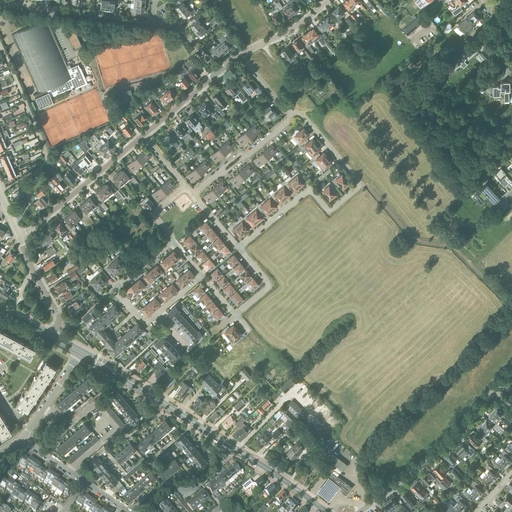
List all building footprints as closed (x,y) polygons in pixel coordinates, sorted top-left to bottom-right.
[(107,10),(108,0),(97,0),(98,1),(101,2),(100,9),(103,9),(103,10),(107,10)] [(108,0),(107,10),(110,11),(111,10),(114,11),(115,3),(118,4),(118,0),(108,0)] [(178,13),(187,5),(185,2),(186,1),(185,0),(177,0),(180,3),(175,7),(177,10),(176,10),(178,13)] [(294,13),(298,9),(293,2),(292,1),(292,0),(291,0),(287,3),(288,6),(294,13)] [(356,6),(350,0),(346,0),(347,0),(343,3),(350,10),(351,12),(354,10),(353,9),(356,6)] [(369,6),(370,7),(372,10),(374,12),(376,11),(374,8),(375,8),(369,1),(368,1),(368,0),(366,2),(369,6)] [(416,0),(415,1),(422,8),(430,2),(432,0),(416,0)] [(288,6),(287,3),(282,7),(279,1),(276,3),(280,9),(282,8),(289,16),(294,13),(288,6)] [(273,4),(274,7),(277,10),(271,13),(274,20),(274,21),(273,21),(273,22),(274,23),(275,23),(276,23),(281,20),(277,11),(280,9),(276,3),(276,2),(273,4)] [(132,3),(131,7),(130,14),(136,14),(136,11),(143,12),(144,9),(145,9),(145,5),(132,3)] [(386,13),(385,11),(379,4),(377,5),(385,15),(387,14),(386,13)] [(187,5),(178,13),(181,16),(181,15),(183,18),(189,13),(191,16),(196,12),(192,7),(190,9),(187,5)] [(333,12),(338,18),(344,12),(339,6),(337,8),(335,8),(334,10),(334,11),(333,12)] [(460,6),(454,10),(457,14),(463,10),(460,6)] [(392,10),(388,14),(392,18),(396,14),(392,10)] [(461,28),(476,15),(476,14),(475,13),(474,12),(473,11),(458,25),(459,26),(459,27),(461,28)] [(355,21),(357,23),(361,20),(354,12),(351,15),(353,19),(355,20),(355,21)] [(194,31),(203,24),(200,21),(202,19),(198,14),(193,18),(196,21),(190,25),(192,28),(194,31)] [(322,19),(330,28),(333,26),(332,24),(334,22),(329,15),(326,17),(324,17),(322,19)] [(351,15),(345,19),(350,25),(355,20),(353,19),(351,15)] [(476,15),(461,28),(462,29),(462,30),(463,31),(464,31),(465,32),(476,23),(477,23),(478,22),(478,21),(479,21),(479,20),(480,19),(479,19),(479,18),(479,17),(478,16),(477,16),(476,15)] [(46,19),(13,34),(39,93),(34,95),(40,108),(53,102),(51,97),(52,97),(66,90),(72,88),(73,90),(74,90),(74,89),(86,83),(84,78),(85,77),(81,67),(80,68),(79,65),(76,67),(76,66),(71,68),(70,64),(67,66),(66,64),(65,62),(46,19)] [(330,28),(322,19),(320,21),(320,22),(317,25),(323,31),(325,29),(327,31),(330,28)] [(203,24),(194,31),(196,34),(197,34),(199,36),(204,31),(207,34),(211,30),(207,25),(205,27),(203,24)] [(411,33),(416,29),(411,24),(407,28),(411,33)] [(313,39),(315,41),(315,42),(318,39),(322,44),(323,44),(323,45),(324,45),(324,44),(325,44),(325,43),(326,43),(326,42),(325,41),(319,33),(318,34),(314,28),(312,30),(311,29),(310,30),(310,29),(308,31),(308,32),(313,39)] [(311,52),(314,51),(309,45),(315,41),(313,39),(308,32),(307,32),(305,33),(305,34),(304,35),(302,37),(307,43),(308,43),(306,45),(308,48),(311,52)] [(221,42),(218,44),(225,53),(228,51),(227,50),(230,48),(225,43),(228,40),(224,36),(219,40),(221,42)] [(305,48),(304,47),(298,40),(293,43),(296,47),(295,47),(299,53),(305,48)] [(225,53),(218,44),(214,47),(213,45),(208,49),(212,54),(215,51),(219,57),(222,55),(225,53)] [(456,61),(453,63),(457,67),(460,64),(464,61),(477,50),(473,46),(456,61)] [(283,51),(281,53),(281,54),(282,56),(283,56),(284,56),(285,55),(289,60),(294,57),(293,54),(294,54),(288,47),(286,49),(285,48),(283,50),(283,51)] [(311,52),(308,48),(305,51),(311,59),(314,56),(312,53),(311,52)] [(508,54),(503,48),(498,52),(503,58),(508,54)] [(484,50),(480,53),(485,59),(489,56),(484,50)] [(447,58),(443,53),(433,61),(437,66),(447,58)] [(299,67),(304,64),(298,56),(294,59),(299,67)] [(193,58),(192,57),(188,60),(193,67),(197,63),(194,59),(196,58),(195,57),(193,58)] [(313,61),(315,63),(314,64),(318,69),(322,66),(316,59),(313,61)] [(187,71),(184,68),(183,67),(183,64),(179,67),(181,70),(184,74),(187,71)] [(187,72),(193,79),(199,75),(196,71),(193,67),(187,72)] [(442,82),(446,79),(441,73),(437,77),(442,82)] [(187,85),(190,83),(183,76),(180,78),(182,79),(179,82),(181,85),(180,87),(182,89),(184,88),(186,88),(187,87),(187,85)] [(488,92),(491,91),(493,91),(493,95),(500,95),(500,93),(504,93),(504,102),(509,102),(509,100),(510,100),(510,99),(511,101),(511,100),(511,87),(510,88),(510,82),(510,80),(506,80),(506,82),(501,82),(501,87),(498,87),(498,86),(488,86),(488,89),(488,92)] [(242,85),(242,86),(251,97),(257,93),(253,89),(254,89),(247,82),(245,84),(244,83),(243,83),(242,84),(242,85)] [(236,95),(236,94),(239,91),(233,84),(231,86),(230,85),(224,90),(229,95),(230,94),(232,97),(233,96),(234,96),(234,97),(235,96),(236,96),(236,95)] [(255,89),(261,96),(260,97),(264,102),(267,100),(263,94),(258,87),(255,89)] [(163,91),(165,92),(170,99),(176,94),(174,92),(173,93),(170,88),(167,91),(165,89),(163,91)] [(124,104),(133,101),(130,90),(121,93),(124,104)] [(163,94),(160,97),(162,100),(161,101),(161,102),(162,104),(164,104),(164,103),(165,103),(170,99),(165,92),(163,91),(162,92),(162,93),(163,94)] [(225,113),(221,108),(228,103),(224,98),(223,97),(223,96),(221,94),(214,100),(220,108),(218,110),(222,115),(225,113)] [(156,108),(158,108),(152,100),(145,106),(149,111),(149,110),(152,114),(158,110),(156,108)] [(207,117),(209,115),(210,116),(213,114),(211,112),(212,111),(205,103),(199,108),(203,112),(202,113),(205,117),(206,116),(207,117)] [(268,121),(269,121),(272,119),(273,120),(278,116),(274,110),(272,111),(266,104),(261,108),(265,113),(264,115),(267,118),(266,119),(266,120),(266,121),(267,121),(268,121)] [(137,113),(133,116),(134,118),(136,121),(140,125),(145,120),(143,118),(144,117),(143,116),(145,114),(141,109),(139,111),(137,113)] [(187,119),(186,120),(193,129),(196,126),(199,129),(202,127),(200,124),(200,123),(198,121),(193,114),(190,117),(189,116),(187,119)] [(132,130),(131,128),(132,128),(128,123),(128,124),(126,121),(124,123),(126,125),(121,129),(123,131),(121,132),(124,136),(127,134),(127,135),(132,130)] [(187,131),(187,130),(182,124),(181,125),(180,125),(175,129),(179,133),(178,133),(180,136),(180,135),(183,138),(188,134),(187,133),(188,132),(187,131)] [(254,124),(249,128),(255,134),(260,130),(254,124)] [(107,137),(114,132),(109,127),(106,130),(107,131),(104,133),(107,137)] [(303,127),(299,130),(298,128),(290,134),(298,143),(297,143),(299,146),(305,140),(303,138),(308,134),(306,132),(307,131),(303,127)] [(249,128),(245,131),(250,138),(255,134),(249,128)] [(209,141),(211,139),(213,141),(214,140),(212,138),(215,136),(211,130),(205,135),(209,141)] [(245,131),(240,135),(246,142),(250,138),(245,131)] [(198,139),(191,132),(189,134),(195,142),(198,139)] [(179,145),(177,144),(173,139),(174,139),(171,135),(170,136),(169,134),(163,139),(167,144),(168,146),(169,145),(170,147),(173,144),(176,148),(179,145)] [(246,142),(240,135),(235,139),(241,146),(246,142)] [(108,150),(113,146),(108,140),(105,142),(101,138),(99,140),(108,150)] [(299,146),(298,147),(304,154),(306,152),(316,143),(314,140),(314,141),(312,139),(307,143),(305,140),(299,146)] [(13,144),(13,145),(11,146),(12,148),(15,147),(22,144),(21,140),(13,144)] [(84,140),(81,143),(83,145),(85,148),(87,151),(90,149),(86,144),(87,143),(84,140)] [(108,150),(99,140),(100,141),(98,143),(101,146),(98,148),(103,155),(108,150)] [(228,140),(223,144),(229,151),(234,147),(228,140)] [(306,152),(312,158),(317,154),(315,152),(320,148),(318,146),(319,145),(316,143),(306,152)] [(182,144),(179,146),(188,157),(191,155),(182,144)] [(229,151),(223,144),(219,148),(224,155),(229,151)] [(271,144),(267,148),(272,155),(277,151),(271,144)] [(219,148),(214,152),(220,159),(224,155),(219,148)] [(272,155),(267,148),(262,152),(268,159),(272,155)] [(141,153),(146,160),(151,156),(145,149),(141,153)] [(0,156),(3,162),(10,159),(12,158),(11,155),(10,155),(9,152),(0,156)] [(220,159),(214,152),(209,156),(215,163),(220,159)] [(268,159),(262,152),(257,156),(263,163),(268,159)] [(312,158),(310,160),(313,162),(314,161),(318,165),(328,157),(326,154),(325,155),(323,152),(319,156),(317,154),(312,158)] [(146,160),(141,153),(136,157),(142,164),(146,160)] [(68,161),(62,154),(60,156),(65,163),(68,161)] [(91,160),(86,154),(83,156),(82,155),(76,160),(85,171),(88,168),(87,166),(88,165),(87,164),(91,160)] [(263,163),(257,156),(253,160),(258,167),(263,163)] [(11,162),(10,159),(3,162),(5,167),(12,164),(12,165),(16,163),(24,160),(23,157),(17,159),(17,160),(16,160),(11,162)] [(142,164),(136,157),(131,161),(137,168),(142,164)] [(330,159),(328,157),(318,165),(322,170),(320,171),(322,174),(324,172),(329,168),(327,166),(331,162),(330,160),(330,159)] [(85,171),(76,160),(78,163),(72,167),(76,171),(77,171),(79,173),(80,172),(82,173),(85,171)] [(200,164),(205,171),(210,167),(204,160),(200,164)] [(137,168),(131,161),(127,165),(132,172),(137,168)] [(12,165),(12,164),(5,167),(7,172),(14,169),(12,165)] [(205,171),(200,164),(195,168),(201,174),(205,171)] [(248,164),(243,168),(249,175),(253,171),(248,164)] [(44,171),(44,170),(48,167),(48,166),(47,165),(42,168),(36,172),(39,175),(38,176),(40,179),(43,177),(41,173),(44,171)] [(472,172),(478,177),(484,171),(479,165),(472,172)] [(195,168),(190,172),(196,178),(201,174),(195,168)] [(243,168),(238,172),(244,178),(249,175),(243,168)] [(498,173),(496,175),(505,185),(511,179),(506,173),(501,168),(497,172),(498,173)] [(16,175),(14,169),(7,172),(10,178),(17,175),(16,175)] [(56,193),(58,192),(58,193),(64,188),(63,188),(64,187),(62,184),(61,185),(59,182),(60,181),(59,181),(62,179),(61,178),(61,177),(54,169),(49,173),(54,180),(51,182),(54,185),(53,186),(56,190),(54,191),(54,192),(54,193),(54,194),(56,194),(56,193)] [(117,173),(124,182),(129,178),(123,170),(122,171),(121,170),(117,173)] [(298,171),(291,177),(299,187),(302,185),(301,185),(303,183),(300,178),(302,176),(298,171)] [(64,176),(70,183),(75,179),(69,172),(64,176)] [(196,178),(190,172),(186,175),(191,182),(196,178)] [(238,172),(234,176),(239,182),(244,178),(238,172)] [(124,182),(117,173),(113,177),(113,178),(112,179),(119,186),(124,182)] [(341,174),(338,177),(337,175),(332,180),(336,185),(339,183),(343,188),(345,186),(345,187),(350,183),(347,179),(346,180),(341,174)] [(239,182),(234,176),(229,179),(235,186),(239,182)] [(285,179),(283,182),(288,188),(290,186),(294,191),(296,189),(297,190),(299,187),(291,177),(286,181),(285,179)] [(170,178),(165,182),(171,189),(175,185),(170,178)] [(480,187),(487,180),(484,178),(477,185),(480,187)] [(221,181),(217,184),(222,191),(227,187),(221,181)] [(171,189),(165,182),(160,186),(166,193),(171,189)] [(282,185),(277,189),(285,199),(288,197),(287,196),(290,194),(286,190),(288,188),(283,182),(280,183),(282,185)] [(335,194),(332,189),(334,187),(329,182),(324,186),(325,188),(322,190),(327,196),(326,196),(329,200),(334,196),(333,196),(335,194)] [(487,183),(472,197),(481,205),(486,201),(485,200),(488,197),(490,200),(494,204),(501,198),(497,194),(494,191),(493,191),(491,189),(492,189),(487,183)] [(100,187),(107,196),(112,191),(106,184),(105,185),(104,184),(100,187)] [(217,184),(212,188),(218,195),(222,191),(217,184)] [(24,194),(29,191),(28,189),(23,192),(21,188),(20,189),(19,186),(12,191),(13,193),(13,194),(13,195),(14,196),(15,196),(16,198),(24,194)] [(166,193),(160,186),(156,190),(161,197),(166,193)] [(107,196),(100,187),(96,190),(97,191),(96,192),(102,200),(107,196)] [(119,188),(117,190),(122,196),(124,199),(126,196),(119,188)] [(218,195),(212,188),(208,192),(213,199),(218,195)] [(277,189),(274,191),(272,189),(268,193),(269,193),(270,195),(274,199),(276,198),(280,202),(282,201),(283,201),(285,199),(277,189)] [(42,190),(37,194),(40,198),(34,203),(37,207),(38,206),(40,208),(41,207),(42,208),(48,203),(44,197),(46,195),(42,190)] [(161,197),(156,190),(151,194),(157,201),(161,197)] [(27,200),(26,197),(28,196),(27,195),(30,193),(29,191),(24,194),(16,198),(18,202),(19,203),(21,207),(29,203),(27,200)] [(213,199),(208,192),(203,196),(208,203),(213,199)] [(272,201),(274,199),(270,195),(266,198),(267,200),(265,202),(272,210),(274,208),(276,206),(272,201)] [(153,203),(147,196),(144,198),(143,198),(142,198),(141,198),(141,199),(140,200),(141,200),(139,202),(145,210),(151,206),(150,205),(153,203)] [(87,198),(84,200),(91,210),(96,205),(89,197),(87,199),(87,198)] [(91,210),(84,200),(81,203),(79,205),(87,215),(84,217),(90,223),(91,224),(93,222),(89,216),(91,214),(89,212),(91,210)] [(265,202),(263,200),(259,204),(257,203),(255,205),(256,206),(260,211),(262,209),(266,214),(268,212),(269,213),(272,210),(265,202)] [(105,210),(100,204),(97,206),(102,213),(105,210)] [(256,206),(249,212),(258,222),(260,220),(260,219),(262,217),(258,213),(260,211),(256,206)] [(71,211),(68,213),(76,222),(81,218),(74,210),(72,211),(71,211)] [(258,222),(249,212),(242,218),(246,222),(249,221),(252,225),(255,224),(258,222)] [(76,222),(68,213),(66,216),(64,218),(70,226),(68,228),(71,232),(75,236),(76,237),(78,235),(74,230),(75,229),(75,228),(75,227),(73,225),(76,222)] [(235,221),(234,222),(235,223),(244,234),(247,231),(246,231),(248,229),(244,224),(246,222),(242,218),(241,216),(240,217),(239,218),(239,219),(240,219),(236,222),(235,221)] [(90,223),(84,217),(82,219),(87,226),(90,223)] [(206,235),(212,230),(206,222),(202,225),(202,224),(194,230),(197,234),(202,230),(206,235)] [(57,223),(54,225),(55,226),(55,227),(60,233),(59,234),(62,238),(68,233),(67,231),(62,225),(62,226),(60,223),(58,225),(57,223)] [(244,234),(235,223),(231,227),(230,226),(227,228),(232,234),(235,232),(239,237),(241,235),(241,236),(244,234)] [(197,234),(194,230),(187,237),(183,240),(190,248),(196,243),(192,238),(197,234)] [(206,235),(201,239),(203,241),(208,237),(212,242),(218,237),(212,230),(206,235)] [(48,233),(44,236),(51,243),(53,242),(51,240),(54,238),(55,236),(53,234),(52,235),(49,232),(48,233)] [(39,240),(37,242),(39,244),(42,247),(43,246),(44,246),(46,244),(48,246),(51,244),(50,244),(51,243),(44,236),(39,240)] [(60,237),(56,239),(63,248),(65,246),(66,245),(60,237)] [(212,242),(207,246),(210,249),(214,245),(218,250),(219,250),(225,245),(218,237),(212,242)] [(201,239),(196,243),(190,248),(196,256),(202,250),(198,245),(203,241),(201,239)] [(219,250),(218,250),(214,254),(216,257),(221,253),(225,258),(231,252),(225,245),(219,250)] [(50,256),(54,253),(57,252),(53,246),(47,250),(48,253),(50,256)] [(63,248),(57,252),(59,255),(66,250),(67,250),(65,246),(63,248)] [(207,246),(202,250),(196,256),(202,263),(209,258),(205,253),(210,249),(207,246)] [(169,255),(174,261),(178,257),(173,251),(169,255)] [(2,256),(1,257),(0,258),(0,262),(4,266),(8,260),(10,262),(15,256),(10,252),(7,256),(7,255),(5,258),(2,256)] [(92,258),(89,253),(82,258),(83,259),(80,261),(83,265),(92,258)] [(111,261),(120,271),(122,269),(122,268),(124,266),(120,261),(123,259),(118,254),(111,261)] [(209,258),(202,263),(209,271),(215,266),(211,261),(216,257),(214,254),(209,258)] [(174,261),(169,255),(165,258),(170,264),(174,261)] [(233,268),(240,262),(233,255),(222,264),(224,267),(229,263),(233,268)] [(46,264),(43,266),(43,267),(44,269),(45,269),(46,270),(55,264),(57,263),(57,262),(57,261),(54,258),(52,259),(46,264)] [(170,264),(165,258),(160,262),(166,268),(168,270),(171,267),(170,265),(170,264)] [(120,271),(111,261),(103,267),(108,272),(110,270),(114,274),(116,272),(117,273),(120,271)] [(233,268),(228,272),(231,275),(236,270),(240,275),(246,270),(240,262),(233,268)] [(224,267),(222,264),(211,273),(217,281),(224,276),(223,276),(219,271),(224,267)] [(79,268),(77,265),(68,271),(69,274),(79,268)] [(156,265),(152,269),(157,275),(158,277),(162,273),(163,275),(166,272),(164,271),(162,273),(161,272),(156,265)] [(94,275),(103,286),(105,284),(104,283),(107,281),(103,276),(105,274),(100,268),(97,270),(98,271),(94,275)] [(152,269),(148,272),(153,279),(157,275),(152,269)] [(50,276),(48,277),(49,278),(49,279),(50,281),(51,281),(51,282),(61,276),(58,270),(51,274),(51,275),(50,276)] [(189,270),(184,273),(189,279),(194,276),(189,270)] [(240,275),(235,279),(237,282),(242,278),(246,283),(252,278),(246,270),(240,275)] [(153,279),(148,272),(143,276),(149,282),(153,279)] [(224,276),(217,281),(223,289),(230,283),(226,279),(231,275),(228,272),(223,276),(224,276)] [(189,279),(184,273),(180,277),(185,283),(189,279)] [(103,286),(94,275),(86,282),(90,287),(93,285),(97,289),(99,287),(100,288),(103,286)] [(185,283),(180,277),(176,280),(181,286),(185,283)] [(246,283),(241,287),(243,290),(248,286),(252,291),(259,285),(252,278),(246,283)] [(0,279),(0,285),(7,290),(8,290),(9,288),(9,287),(11,285),(2,279),(1,281),(0,279)] [(230,283),(223,289),(230,296),(236,291),(232,286),(237,282),(235,279),(230,283)] [(139,280),(135,283),(140,289),(144,286),(139,280)] [(55,290),(57,291),(57,292),(63,288),(64,288),(68,286),(65,281),(54,287),(55,288),(55,290)] [(79,287),(79,286),(81,285),(79,282),(77,283),(68,288),(70,291),(60,297),(61,298),(61,299),(61,300),(62,300),(63,301),(69,298),(70,298),(73,296),(71,292),(79,287)] [(135,283),(131,287),(136,293),(140,289),(135,283)] [(172,284),(167,287),(172,294),(177,290),(172,284)] [(7,290),(0,285),(0,294),(6,298),(9,294),(10,292),(7,290)] [(199,298),(205,293),(199,285),(188,295),(190,297),(195,293),(199,298)] [(136,293),(131,287),(126,290),(132,296),(136,293)] [(172,294),(167,287),(163,291),(168,297),(172,294)] [(241,287),(236,291),(230,296),(236,304),(243,299),(238,294),(243,290),(241,287)] [(168,297),(163,291),(159,295),(164,301),(168,297)] [(199,298),(194,302),(196,305),(201,301),(205,306),(212,301),(205,293),(199,298)] [(65,307),(68,312),(73,309),(74,309),(75,308),(81,304),(79,300),(82,298),(79,295),(73,299),(74,301),(65,307)] [(150,302),(155,308),(160,304),(155,298),(150,302)] [(205,306),(200,310),(203,313),(208,308),(212,313),(218,308),(212,301),(205,306)] [(150,302),(146,305),(151,311),(155,308),(150,302)] [(176,305),(167,313),(170,315),(172,316),(171,317),(179,310),(183,306),(181,304),(178,307),(176,305)] [(110,309),(117,318),(119,316),(117,314),(120,312),(114,305),(110,309)] [(151,311),(146,305),(142,309),(147,315),(151,311)] [(117,318),(110,309),(108,307),(104,311),(105,313),(111,320),(114,317),(115,319),(117,318)] [(212,313),(207,317),(209,320),(214,316),(218,321),(225,316),(218,308),(212,313)] [(179,310),(171,317),(173,319),(173,318),(175,320),(181,315),(182,313),(179,310)] [(101,317),(99,315),(108,325),(110,324),(108,322),(111,320),(105,313),(101,317)] [(108,325),(99,315),(95,319),(97,321),(103,327),(105,325),(107,327),(108,325)] [(181,315),(175,320),(178,323),(184,318),(181,315)] [(178,323),(178,324),(182,327),(187,321),(184,318),(178,323)] [(113,340),(112,339),(110,338),(111,337),(111,336),(110,334),(109,333),(108,333),(107,332),(106,333),(102,328),(103,327),(97,321),(89,328),(92,331),(90,332),(93,335),(96,333),(100,338),(99,339),(103,344),(104,343),(106,345),(106,346),(107,346),(109,348),(106,350),(109,353),(110,352),(113,356),(122,348),(116,342),(115,343),(113,341),(113,340)] [(135,325),(133,327),(140,335),(145,332),(136,321),(134,323),(135,325)] [(187,321),(182,327),(185,330),(191,325),(187,321)] [(191,325),(185,330),(188,334),(194,328),(191,325)] [(227,338),(237,330),(235,327),(235,328),(233,325),(228,329),(226,327),(221,331),(227,338)] [(129,327),(127,329),(136,339),(140,335),(133,327),(130,329),(129,327)] [(192,337),(197,332),(194,328),(188,334),(192,337)] [(0,343),(30,359),(35,349),(0,329),(0,343)] [(133,345),(134,344),(133,342),(136,339),(127,329),(125,330),(127,332),(124,334),(132,343),(133,345)] [(197,332),(192,337),(193,339),(193,340),(195,342),(196,341),(198,343),(201,339),(200,338),(205,333),(201,329),(197,332)] [(239,332),(237,330),(227,338),(231,343),(229,344),(232,347),(238,341),(236,339),(241,335),(239,333),(239,332)] [(132,343),(124,334),(122,337),(120,335),(118,336),(127,347),(131,343),(133,345),(132,343)] [(163,335),(153,344),(157,348),(158,347),(167,339),(166,340),(165,338),(163,335)] [(118,340),(116,342),(122,348),(123,350),(127,347),(118,336),(117,338),(118,340)] [(167,339),(158,347),(158,348),(162,351),(170,343),(168,342),(169,341),(167,339)] [(170,343),(162,351),(166,355),(174,347),(172,346),(172,345),(170,343)] [(233,352),(237,357),(247,349),(246,347),(247,346),(244,344),(243,344),(238,348),(236,345),(228,351),(231,354),(233,352)] [(174,347),(166,355),(169,359),(170,359),(178,351),(176,350),(176,349),(174,347)] [(246,358),(251,354),(251,353),(252,352),(249,349),(248,350),(247,349),(237,357),(241,362),(239,364),(242,367),(249,361),(246,358)] [(170,359),(169,360),(173,364),(177,360),(179,362),(182,359),(180,357),(182,355),(180,353),(179,353),(178,351),(170,359)] [(147,362),(143,358),(142,360),(142,359),(135,366),(139,371),(146,364),(145,363),(147,362)] [(46,361),(28,388),(17,404),(27,411),(56,368),(46,361)] [(156,365),(154,366),(158,370),(154,373),(156,374),(155,375),(158,378),(163,373),(167,370),(158,361),(155,364),(156,365)] [(193,370),(198,365),(195,362),(190,367),(193,370)] [(252,376),(244,367),(239,372),(247,380),(252,376)] [(170,373),(162,381),(167,386),(170,383),(172,385),(174,383),(173,383),(176,380),(174,379),(175,378),(170,373)] [(219,384),(219,385),(208,374),(200,383),(213,396),(222,387),(219,384)] [(95,384),(89,377),(85,380),(91,387),(95,384)] [(91,387),(85,380),(81,383),(87,391),(91,387)] [(219,384),(222,387),(224,389),(228,384),(229,383),(228,381),(226,383),(224,380),(219,384)] [(280,388),(285,393),(293,385),(288,380),(280,388)] [(81,383),(77,387),(83,394),(87,391),(81,383)] [(178,394),(178,395),(180,397),(181,396),(182,396),(186,390),(189,392),(192,389),(183,383),(184,383),(181,386),(176,393),(178,394)] [(83,394),(77,387),(73,390),(79,397),(83,394)] [(79,397),(73,390),(69,393),(75,401),(79,397)] [(120,394),(121,393),(119,392),(117,390),(116,390),(109,396),(113,400),(120,394)] [(196,400),(192,404),(198,408),(203,401),(204,400),(203,397),(202,396),(203,394),(201,392),(197,397),(195,399),(196,400)] [(232,402),(234,400),(239,396),(238,394),(236,392),(231,396),(228,398),(231,401),(232,402)] [(75,401),(69,393),(65,397),(71,404),(75,401)] [(120,394),(113,400),(116,404),(123,398),(124,398),(124,397),(123,396),(122,396),(120,394)] [(220,400),(216,396),(211,401),(209,403),(202,409),(203,411),(205,414),(206,413),(213,407),(212,407),(216,403),(216,404),(220,400)] [(65,397),(61,400),(67,407),(71,404),(65,397)] [(119,408),(127,402),(127,401),(126,400),(124,398),(123,398),(116,404),(119,408)] [(241,399),(233,407),(238,411),(246,404),(245,403),(247,402),(244,398),(242,400),(241,399)] [(262,406),(265,410),(272,403),(268,399),(262,406)] [(67,407),(61,400),(57,404),(63,411),(67,407)] [(127,402),(119,408),(123,412),(130,406),(130,405),(131,405),(129,404),(127,402)] [(126,416),(133,410),(134,409),(133,409),(134,409),(133,408),(132,408),(130,406),(123,412),(126,416)] [(223,411),(220,407),(210,417),(214,421),(219,415),(223,411)] [(493,412),(500,418),(504,413),(497,407),(495,410),(495,409),(493,412)] [(303,410),(301,408),(294,415),(296,417),(303,410)] [(129,420),(136,414),(137,413),(136,412),(134,409),(133,410),(126,416),(129,420)] [(286,423),(286,424),(290,427),(291,426),(292,425),(295,421),(297,420),(294,416),(287,410),(283,414),(289,420),(288,421),(286,423)] [(497,423),(499,424),(500,423),(499,422),(501,419),(500,418),(493,412),(491,414),(492,414),(490,417),(495,421),(494,422),(495,423),(496,423),(497,423)] [(137,413),(136,414),(129,420),(133,424),(134,425),(134,426),(139,422),(137,421),(141,418),(140,417),(141,417),(139,415),(139,416),(137,413)] [(0,437),(1,438),(11,432),(0,414),(0,437)] [(226,428),(227,429),(235,420),(233,418),(234,417),(234,416),(232,414),(231,416),(230,415),(230,416),(222,424),(226,428)] [(238,426),(247,418),(245,416),(245,417),(244,417),(243,416),(241,417),(235,423),(238,426)] [(172,427),(174,426),(174,425),(171,421),(170,421),(168,423),(166,420),(165,420),(163,421),(164,421),(164,422),(161,424),(168,431),(172,428),(172,427)] [(482,425),(489,431),(493,426),(486,420),(484,423),(484,422),(482,425)] [(240,429),(235,434),(240,439),(248,432),(250,430),(243,422),(238,427),(240,429)] [(157,427),(158,427),(164,435),(168,431),(161,424),(161,423),(159,424),(160,425),(157,427)] [(80,427),(86,434),(90,431),(84,424),(80,427)] [(489,431),(482,425),(480,427),(480,428),(479,430),(485,435),(489,431)] [(80,427),(76,430),(82,437),(86,434),(80,427)] [(157,427),(155,428),(156,428),(153,430),(160,438),(164,435),(158,427),(157,427)] [(275,439),(281,433),(278,429),(272,435),(275,439)] [(82,437),(76,430),(72,434),(78,441),(82,437)] [(152,431),(152,432),(150,434),(156,441),(160,438),(153,430),(152,431)] [(270,439),(264,433),(255,441),(261,447),(266,442),(266,443),(270,439)] [(72,434),(68,437),(74,444),(78,441),(72,434)] [(150,434),(149,434),(148,434),(147,435),(148,435),(146,437),(152,445),(156,441),(150,434)] [(187,438),(188,437),(187,436),(186,436),(184,434),(176,440),(180,444),(187,438)] [(468,438),(476,447),(476,446),(479,443),(480,444),(482,442),(477,436),(476,437),(472,434),(470,436),(469,436),(468,437),(468,438)] [(74,444),(68,437),(64,440),(70,447),(74,444)] [(145,437),(144,438),(142,440),(148,447),(148,448),(149,449),(150,450),(152,448),(154,447),(152,445),(146,437),(145,437)] [(189,440),(187,438),(180,444),(183,448),(191,442),(191,441),(190,440),(189,440)] [(64,440),(60,444),(66,451),(70,447),(64,440)] [(138,444),(144,451),(148,448),(148,447),(142,440),(141,440),(140,441),(138,444)] [(297,442),(293,447),(299,453),(304,448),(303,447),(305,445),(301,441),(299,443),(297,442)] [(129,443),(129,442),(128,443),(128,444),(126,446),(132,453),(136,450),(136,449),(130,442),(129,443)] [(194,445),(193,444),(191,442),(183,448),(186,452),(194,446),(194,445)] [(317,451),(322,455),(329,447),(323,443),(317,451)] [(459,447),(456,450),(463,458),(467,453),(469,456),(472,453),(471,451),(473,449),(472,448),(469,450),(466,446),(463,443),(462,443),(461,445),(460,446),(459,445),(459,447)] [(66,451),(60,444),(56,447),(62,454),(66,451)] [(126,446),(125,445),(124,447),(122,449),(128,457),(132,453),(126,446)] [(197,450),(198,449),(197,448),(196,448),(194,446),(186,452),(190,456),(197,450)] [(299,453),(293,447),(286,453),(293,460),(299,453)] [(315,450),(311,447),(306,453),(311,456),(315,450)] [(128,457),(122,449),(121,449),(120,450),(120,451),(118,452),(124,460),(128,457)] [(201,454),(200,453),(201,453),(200,452),(197,450),(190,456),(193,460),(201,454)] [(500,458),(508,465),(509,463),(510,464),(511,462),(511,461),(507,457),(509,455),(504,450),(501,452),(504,454),(500,458)] [(117,452),(116,453),(116,454),(114,456),(121,463),(122,465),(124,463),(123,461),(124,460),(118,452),(118,453),(117,452)] [(302,469),(304,471),(298,479),(300,481),(299,481),(301,483),(302,482),(302,483),(307,476),(306,475),(308,473),(307,472),(309,470),(309,469),(307,468),(308,467),(310,469),(319,458),(313,453),(307,462),(304,465),(305,465),(302,469)] [(347,465),(335,456),(332,453),(327,459),(331,462),(343,471),(347,465)] [(457,459),(452,453),(451,453),(450,453),(449,455),(447,457),(450,461),(449,461),(453,466),(456,463),(454,461),(457,459)] [(204,458),(204,457),(203,456),(201,454),(193,460),(196,464),(204,458)] [(91,463),(89,464),(91,466),(92,465),(94,467),(101,461),(103,459),(102,457),(100,459),(98,457),(97,457),(95,459),(92,461),(90,463),(91,463)] [(28,460),(25,458),(19,465),(25,469),(27,467),(28,464),(27,463),(28,460)] [(30,458),(28,460),(27,463),(28,464),(27,467),(30,470),(35,462),(30,458)] [(174,458),(169,461),(176,469),(177,470),(179,469),(178,467),(180,465),(174,458)] [(200,468),(200,469),(208,462),(207,461),(208,461),(207,460),(206,460),(204,458),(196,464),(200,468)] [(508,465),(500,458),(496,462),(494,460),(492,462),(498,468),(500,465),(504,469),(505,469),(507,468),(506,467),(508,465)] [(94,467),(92,468),(94,470),(96,469),(97,471),(104,465),(101,461),(94,467)] [(176,469),(169,461),(166,465),(172,472),(173,473),(175,472),(174,470),(176,469)] [(35,462),(30,470),(33,471),(33,472),(35,469),(38,470),(39,467),(41,465),(35,462)] [(240,472),(243,470),(238,463),(237,464),(235,465),(234,464),(233,465),(233,464),(232,465),(232,466),(230,468),(236,475),(240,472)] [(97,471),(96,472),(97,474),(99,473),(101,475),(108,469),(104,465),(97,471)] [(166,465),(162,468),(168,475),(169,477),(171,475),(170,473),(172,472),(166,465)] [(439,465),(434,470),(441,478),(446,474),(439,465)] [(489,470),(486,474),(493,481),(495,479),(496,479),(497,478),(497,476),(493,473),(495,470),(489,465),(487,467),(489,470)] [(34,472),(33,474),(38,478),(43,470),(39,467),(38,470),(35,469),(33,472),(33,471),(34,472)] [(101,475),(99,476),(101,478),(102,477),(104,479),(111,472),(113,471),(110,467),(108,469),(101,475)] [(229,467),(226,471),(232,478),(236,475),(230,468),(229,467)] [(464,477),(455,467),(451,470),(460,481),(464,477)] [(168,475),(162,468),(158,471),(165,480),(167,479),(166,477),(168,475)] [(46,472),(43,470),(38,478),(43,481),(44,479),(46,476),(45,475),(47,472),(46,472)] [(48,470),(46,472),(47,472),(45,475),(46,476),(44,479),(48,482),(53,474),(48,470)] [(146,473),(152,481),(154,483),(155,481),(154,479),(156,477),(150,470),(146,473)] [(225,471),(223,472),(224,473),(222,474),(228,482),(229,482),(232,479),(232,478),(226,471),(225,471)] [(104,479),(102,480),(104,482),(106,481),(107,482),(114,476),(111,472),(104,479)] [(346,496),(345,496),(346,496),(346,495),(351,488),(351,489),(352,488),(332,472),(331,473),(332,473),(328,478),(328,477),(328,478),(340,487),(343,489),(343,490),(341,492),(342,493),(346,496)] [(146,473),(142,477),(148,484),(150,486),(151,484),(150,483),(152,481),(146,473)] [(425,477),(422,479),(427,485),(429,486),(427,487),(427,488),(430,491),(433,494),(434,492),(433,491),(434,490),(433,489),(432,488),(430,485),(435,480),(436,480),(435,479),(429,473),(427,475),(427,474),(426,475),(424,476),(425,477)] [(59,478),(53,474),(48,482),(51,484),(52,484),(54,481),(56,482),(58,480),(59,478)] [(224,485),(228,482),(222,474),(221,475),(221,474),(220,476),(218,478),(224,485)] [(493,481),(486,474),(482,478),(480,475),(477,478),(483,483),(485,481),(489,485),(491,485),(492,483),(491,482),(493,481)] [(107,482),(106,484),(107,486),(109,484),(111,487),(113,485),(118,481),(118,480),(114,476),(107,482)] [(148,484),(142,477),(138,480),(144,488),(145,489),(147,488),(146,486),(148,484)] [(328,478),(328,477),(320,487),(316,491),(329,501),(332,496),(340,487),(328,478)] [(445,477),(441,481),(447,488),(451,483),(445,477)] [(224,485),(218,478),(217,478),(215,479),(216,479),(214,481),(220,489),(221,488),(222,490),(225,487),(224,485)] [(264,484),(260,479),(253,484),(250,480),(242,487),(246,491),(252,486),(256,490),(258,489),(264,484)] [(9,480),(7,482),(6,485),(7,486),(5,489),(6,489),(9,492),(14,484),(9,480)] [(52,484),(51,484),(50,486),(56,490),(61,482),(58,480),(56,482),(54,481),(52,484)] [(138,480),(134,484),(140,491),(141,492),(144,491),(142,489),(144,488),(138,480)] [(214,481),(213,481),(212,482),(212,483),(210,484),(216,492),(220,489),(214,481)] [(471,489),(479,496),(480,494),(481,495),(483,493),(482,492),(478,488),(480,486),(475,481),(473,483),(475,485),(471,489)] [(61,482),(56,490),(62,494),(63,492),(63,491),(65,488),(63,487),(65,484),(61,482)] [(66,482),(65,484),(63,487),(65,488),(63,491),(63,492),(66,494),(72,486),(66,482)] [(441,482),(439,484),(444,490),(446,492),(448,495),(451,492),(449,490),(441,482)] [(14,484),(9,492),(13,494),(15,491),(17,492),(18,490),(19,490),(20,488),(14,484)] [(140,491),(134,484),(130,487),(136,494),(138,496),(139,494),(138,493),(140,491)] [(212,495),(216,492),(210,484),(210,485),(209,484),(208,486),(206,488),(212,495)] [(416,484),(411,488),(414,491),(413,492),(416,495),(417,495),(419,496),(419,498),(421,500),(423,500),(426,497),(427,495),(426,494),(427,493),(422,488),(421,489),(416,484)] [(275,491),(271,486),(263,493),(267,498),(275,491)] [(136,494),(130,487),(126,490),(132,498),(134,499),(136,497),(134,496),(136,494)] [(479,496),(471,489),(468,493),(465,491),(463,493),(469,498),(471,496),(475,500),(476,500),(478,499),(477,498),(479,496)] [(13,494),(11,496),(17,500),(22,492),(19,490),(18,490),(17,492),(15,491),(13,494)] [(132,498),(126,490),(122,494),(130,502),(131,501),(130,499),(132,498)] [(202,491),(201,491),(200,492),(200,493),(198,494),(205,502),(209,498),(203,491),(202,491)] [(408,491),(403,495),(408,501),(403,506),(408,511),(412,511),(413,511),(411,509),(414,506),(413,504),(416,501),(408,491)] [(22,492),(17,500),(23,504),(24,502),(24,501),(26,498),(24,497),(26,494),(22,492)] [(27,492),(26,494),(24,497),(26,498),(24,501),(24,502),(28,504),(33,496),(27,492)] [(252,503),(261,495),(259,492),(250,500),(252,503)] [(277,497),(274,500),(273,498),(271,501),(271,500),(266,505),(269,507),(273,503),(274,504),(276,503),(280,506),(281,504),(280,504),(286,497),(281,493),(277,497)] [(194,498),(201,505),(205,502),(198,494),(198,495),(197,494),(196,495),(196,496),(194,498)] [(85,498),(84,498),(81,495),(75,503),(81,507),(82,505),(84,502),(83,501),(85,498)] [(458,501),(455,503),(463,510),(465,508),(466,509),(467,507),(467,506),(463,502),(465,500),(459,495),(456,497),(456,499),(458,501)] [(38,502),(39,500),(38,500),(33,496),(28,504),(31,506),(33,504),(35,505),(38,502)] [(86,496),(84,498),(85,498),(83,501),(84,502),(82,505),(86,507),(91,500),(86,496)] [(433,500),(435,501),(438,505),(441,503),(437,499),(436,497),(433,500)] [(503,506),(506,503),(509,506),(506,509),(509,511),(511,508),(511,501),(507,497),(506,497),(500,503),(503,506)] [(192,499),(190,501),(197,509),(197,508),(199,510),(202,507),(201,505),(194,498),(193,498),(192,499)] [(397,504),(392,498),(383,505),(384,507),(382,509),(380,511),(385,511),(387,510),(387,511),(388,510),(389,511),(397,506),(396,504),(397,504)] [(293,502),(294,502),(291,499),(285,505),(285,506),(284,505),(281,508),(284,511),(285,511),(293,502)] [(86,507),(89,510),(90,510),(92,507),(93,508),(95,505),(96,505),(97,503),(91,500),(86,507)] [(190,501),(188,502),(188,503),(186,505),(192,511),(197,509),(190,501)] [(39,507),(40,508),(41,508),(43,505),(42,505),(41,504),(38,502),(35,505),(33,504),(31,506),(30,509),(34,511),(36,511),(39,507)] [(160,508),(158,509),(159,511),(161,510),(163,511),(170,506),(167,502),(159,508),(160,508)] [(292,511),(298,506),(294,502),(293,502),(285,511),(284,511),(292,511)] [(460,511),(463,510),(455,503),(453,506),(452,504),(450,504),(447,507),(452,511),(453,511),(455,510),(456,511),(460,511)] [(508,511),(509,511),(506,509),(503,511),(500,509),(503,506),(500,503),(494,510),(496,511),(508,511)]
